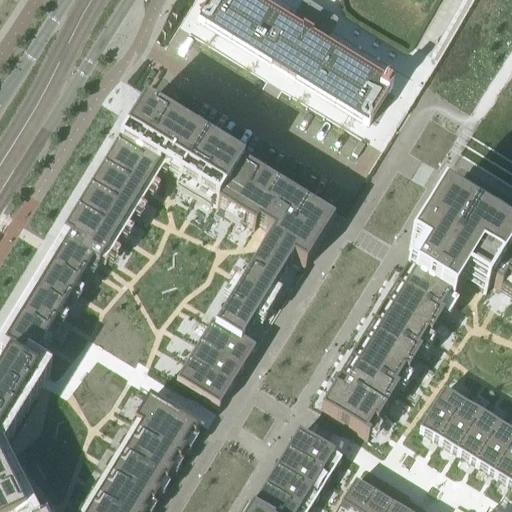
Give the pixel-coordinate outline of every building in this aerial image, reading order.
[(242,0),(211,0),(196,24),(367,129),(391,91),(321,48),(319,47),(320,46),(314,42),(313,42),(313,43),(298,34),(299,33),(293,29),(292,30),(290,29),(242,0)] [(240,291),(212,336),(238,352),(252,328),(265,307),(272,296),(279,285),(290,266),(303,274),(317,251),(319,249),(330,229),(332,227),(304,210),(301,208),(278,194),(276,192),(267,187),(260,183),(248,176),(241,171),(237,169),(223,160),(219,158),(204,149),(201,146),(198,151),(197,150),(189,145),(180,140),(183,135),(179,133),(161,122),(158,126),(143,117),(145,113),(142,110),(130,130),(114,157),(118,160),(112,168),(107,177),(103,175),(100,179),(101,179),(104,181),(99,190),(93,199),(89,196),(87,200),(88,200),(91,203),(86,211),(80,220),(76,218),(74,221),(75,222),(78,224),(73,233),(72,234),(67,241),(63,239),(61,242),(68,247),(65,251),(98,271),(99,272),(102,266),(103,266),(114,247),(161,170),(165,172),(171,176),(171,175),(180,181),(175,188),(179,190),(253,236),(256,231),(265,236),(271,240),(240,291)] [(405,278),(318,418),(365,447),(452,307),(449,304),(460,286),(484,300),(489,291),(511,305),(511,243),(449,205),(448,206),(440,201),(407,254),(417,260),(416,262),(422,266),(413,280),(407,276),(406,279),(405,278)] [(65,251),(2,353),(31,370),(91,272),(96,275),(98,271),(65,251)] [(171,269),(166,272),(166,273),(173,270),(173,258),(177,255),(178,255),(177,254),(171,257),(171,269)] [(209,334),(197,352),(240,378),(251,360),(238,352),(212,336),(209,334)] [(197,352),(186,371),(229,397),(240,378),(197,352)] [(6,366),(0,376),(0,511),(16,511),(0,480),(0,458),(0,459),(1,457),(12,440),(13,439),(43,390),(41,389),(42,388),(6,366)] [(186,371),(173,392),(216,418),(229,397),(186,371)] [(511,440),(441,397),(416,438),(511,497),(511,440)] [(140,433),(90,511),(145,511),(148,508),(151,510),(158,499),(155,497),(161,487),(164,489),(171,478),(168,476),(174,465),(178,467),(184,456),(181,454),(190,440),(193,442),(198,434),(148,403),(132,428),(140,433)] [(56,425),(53,440),(54,441),(58,427),(61,426),(63,425),(63,424),(61,424),(56,425)] [(311,511),(339,467),(296,441),(293,445),(299,448),(290,462),(285,459),(282,463),(287,466),(278,481),(273,478),(271,481),(276,485),(267,499),(262,496),(260,500),(265,503),(259,511),(245,511),(244,511),(311,511)] [(34,467),(42,480),(44,482),(45,482),(44,480),(36,466),(34,467)] [(391,511),(353,489),(338,511),(391,511)]
